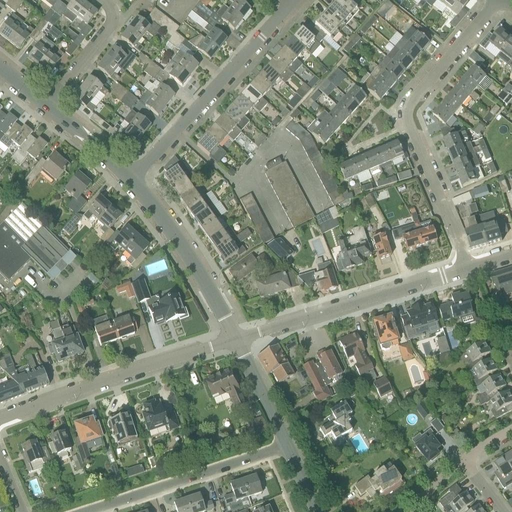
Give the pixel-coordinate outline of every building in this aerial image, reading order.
[(9,0),(5,6),(10,10),(17,0),(9,0)] [(17,0),(10,10),(15,14),(23,4),(17,0)] [(58,1),(58,0),(42,0),(48,4),(47,4),(52,8),(43,20),(48,24),(56,14),(63,5),(58,1)] [(74,0),(68,8),(62,16),(72,24),(76,18),(77,18),(87,5),(80,0),(74,0)] [(227,0),(234,6),(230,11),(242,20),(250,10),(237,0),(227,0)] [(337,0),(335,3),(349,16),(355,9),(351,5),(345,0),(337,0)] [(421,0),(422,0),(417,7),(421,10),(426,4),(428,0),(421,0)] [(452,0),(428,0),(426,4),(427,4),(426,5),(431,8),(436,1),(446,9),(452,0)] [(463,0),(452,0),(446,9),(456,17),(451,22),(449,25),(450,25),(454,29),(466,15),(461,11),(467,3),(463,0)] [(387,1),(376,14),(382,19),(393,7),(387,1)] [(210,19),(214,14),(199,3),(195,8),(210,19)] [(342,23),(349,16),(335,3),(328,11),(342,23)] [(82,32),(80,34),(76,39),(73,43),(78,47),(92,30),(87,26),(97,13),(87,5),(77,18),(82,23),(77,29),(81,32),(82,32)] [(223,6),(215,16),(228,26),(234,31),(242,20),(230,11),(223,6)] [(191,13),(206,24),(210,19),(195,8),(191,13)] [(155,9),(147,19),(151,23),(160,13),(155,9)] [(336,31),(339,33),(345,26),(342,23),(328,11),(321,18),(336,31)] [(204,29),(207,25),(191,12),(188,17),(204,29)] [(151,23),(153,24),(156,26),(164,17),(160,13),(151,23)] [(56,14),(48,24),(53,27),(60,18),(56,14)] [(0,35),(9,42),(23,24),(24,23),(13,15),(0,32),(0,35)] [(179,28),(164,17),(156,26),(170,38),(175,32),(175,33),(179,28)] [(377,21),(377,20),(373,17),(367,24),(371,28),(377,21)] [(137,18),(129,28),(142,38),(146,33),(153,38),(160,30),(156,26),(153,24),(149,28),(137,18)] [(316,27),(312,31),(322,41),(327,36),(329,38),(336,31),(321,18),(315,25),(316,27)] [(352,18),(345,25),(350,29),(356,23),(352,18)] [(43,20),(35,30),(40,34),(48,24),(43,20)] [(351,30),(354,33),(360,26),(357,23),(351,30)] [(19,50),(34,32),(29,28),(29,29),(23,24),(9,42),(19,50)] [(48,24),(40,34),(45,37),(53,27),(48,24)] [(371,28),(367,24),(360,32),(364,35),(370,29),(371,28)] [(219,50),(227,40),(208,26),(205,31),(210,35),(206,40),(219,50)] [(58,41),(63,34),(53,27),(48,34),(58,41)] [(129,28),(121,39),(140,53),(143,49),(137,44),(142,38),(129,28)] [(416,33),(411,28),(403,38),(420,54),(429,44),(428,43),(432,38),(421,28),(416,33)] [(320,47),(318,45),(322,41),(312,31),(308,35),(302,30),(293,39),(305,51),(312,57),(320,47)] [(495,38),(490,34),(480,46),(485,51),(487,48),(498,57),(511,38),(501,30),(495,38)] [(194,55),(198,51),(191,45),(188,43),(175,33),(175,32),(170,38),(171,38),(181,46),(181,45),(194,55)] [(191,45),(198,51),(210,61),(219,50),(206,40),(200,35),(199,37),(191,45)] [(354,47),(359,41),(361,39),(357,36),(350,43),(354,47)] [(171,38),(168,42),(177,50),(181,46),(171,38)] [(394,48),(412,63),(420,54),(403,38),(394,48)] [(511,38),(498,57),(508,65),(505,69),(510,74),(511,72),(511,71),(511,38)] [(49,53),(54,47),(43,39),(28,58),(39,66),(49,53)] [(305,51),(293,39),(292,39),(292,40),(284,49),(297,60),(305,51)] [(65,53),(70,57),(72,55),(78,47),(73,43),(65,53)] [(343,50),(347,53),(347,54),(354,47),(350,43),(343,50)] [(132,63),(113,48),(105,58),(118,69),(123,63),(128,67),(132,63)] [(394,48),(386,57),(392,62),(404,73),(412,63),(394,48)] [(297,60),(284,49),(276,59),(288,70),(293,75),(302,65),(297,60)] [(64,55),(60,52),(55,58),(49,53),(39,66),(49,74),(64,55)] [(190,60),(180,52),(171,62),(177,66),(178,68),(190,77),(198,66),(190,60)] [(474,53),(472,54),(469,58),(469,59),(473,63),(478,57),(474,53)] [(151,62),(142,55),(138,60),(147,67),(151,62)] [(105,58),(97,68),(116,83),(119,79),(114,74),(118,69),(105,58)] [(275,59),(267,68),(279,80),(288,70),(276,59),(275,58),(274,58),(275,59)] [(348,58),(341,66),(339,68),(343,71),(345,69),(352,62),(348,58)] [(157,75),(161,70),(151,62),(147,67),(157,75)] [(396,82),(404,73),(392,62),(384,72),(396,82)] [(172,72),(167,68),(163,72),(182,87),(190,77),(178,68),(177,66),(172,72)] [(143,71),(154,80),(157,75),(147,67),(143,71)] [(318,71),(323,76),(327,72),(322,67),(318,71)] [(370,77),(388,92),(396,82),(384,72),(378,67),(370,77)] [(487,77),(475,67),(466,77),(479,87),(487,77)] [(270,89),(279,80),(267,68),(258,78),(270,89)] [(327,81),(331,84),(341,73),(337,70),(327,81)] [(388,92),(370,77),(367,74),(358,84),(380,102),(388,92)] [(262,99),(270,89),(258,78),(257,77),(257,78),(258,78),(249,88),(262,99)] [(480,98),(474,93),(479,87),(466,77),(458,86),(470,97),(476,102),(480,98)] [(108,93),(90,78),(81,88),(94,99),(99,93),(104,98),(108,93)] [(154,97),(166,107),(174,96),(155,81),(147,91),(154,97)] [(331,84),(327,81),(321,88),(325,91),(331,84)] [(127,92),(118,85),(114,90),(123,97),(127,92)] [(295,94),(296,95),(301,100),(310,90),(304,85),(295,94)] [(450,96),(462,107),(470,97),(458,86),(450,96)] [(93,100),(94,99),(81,88),(73,98),(92,113),(95,109),(90,104),(93,100)] [(268,104),(262,99),(249,88),(241,97),(253,108),(253,109),(259,114),(268,104)] [(366,99),(354,88),(346,98),(357,108),(366,99)] [(114,90),(110,94),(119,102),(123,97),(114,90)] [(508,106),(511,100),(511,96),(510,95),(504,90),(498,97),(508,106)] [(134,105),(138,100),(127,92),(123,97),(134,105)] [(310,99),(314,103),(321,96),(317,92),(310,99)] [(454,117),(462,107),(450,96),(442,106),(454,117)] [(119,102),(130,110),(134,105),(123,97),(119,102)] [(154,97),(150,103),(143,97),(139,102),(158,117),(166,107),(154,97)] [(253,108),(241,97),(240,97),(240,98),(232,107),(244,118),(253,109),(253,108)] [(346,98),(343,100),(337,107),(349,118),(357,108),(346,98)] [(314,103),(310,99),(303,107),(308,110),(314,103)] [(451,131),(446,126),(454,117),(442,106),(433,116),(441,122),(438,126),(442,134),(451,131)] [(490,113),(494,117),(500,109),(496,106),(490,113)] [(232,107),(223,117),(240,132),(241,132),(249,123),(244,118),(232,107)] [(340,127),(349,118),(337,107),(329,116),(329,117),(340,127)] [(281,116),(284,119),(290,113),(286,110),(281,116)] [(296,110),(289,118),(293,121),(299,113),(296,110)] [(0,111),(0,142),(15,124),(17,121),(9,114),(6,117),(0,111)] [(142,137),(151,126),(132,111),(128,116),(134,121),(129,126),(142,137)] [(315,121),(332,137),(340,127),(329,117),(329,116),(324,112),(315,121)] [(488,124),(494,117),(490,113),(484,121),(488,124)] [(99,127),(103,122),(94,115),(90,120),(99,127)] [(223,117),(222,116),(223,117),(215,126),(227,137),(233,143),(242,133),(241,132),(240,132),(223,117)] [(275,127),(281,121),(277,117),(271,124),(275,127)] [(290,133),(297,125),(293,121),(285,129),(290,133)] [(315,121),(307,131),(324,146),(332,137),(315,121)] [(113,130),(103,122),(99,127),(109,135),(110,135),(114,130),(113,130)] [(19,149),(30,136),(32,133),(24,126),(22,129),(15,124),(0,142),(8,149),(13,143),(19,149)] [(117,143),(122,137),(134,147),(142,137),(129,126),(125,132),(117,125),(113,130),(114,130),(110,135),(109,135),(108,136),(117,143)] [(290,133),(294,137),(302,129),(297,125),(290,133)] [(480,125),(474,133),(478,136),(485,128),(480,125)] [(227,137),(215,126),(206,136),(205,135),(218,147),(227,137)] [(310,136),(302,129),(294,137),(299,141),(310,136)] [(471,143),(466,132),(457,135),(455,130),(452,131),(451,131),(442,134),(445,140),(443,141),(448,152),(471,143)] [(205,136),(197,146),(215,162),(216,161),(218,162),(220,156),(224,152),(218,147),(205,135),(204,136),(205,136)] [(254,145),(258,149),(267,139),(262,135),(254,145)] [(40,154),(47,145),(39,138),(37,141),(30,136),(19,149),(11,159),(20,166),(29,156),(38,163),(42,158),(42,159),(43,157),(40,154)] [(302,147),(313,141),(310,136),(299,141),(302,147)] [(483,152),(488,150),(484,140),(479,142),(483,152)] [(316,147),(313,141),(302,147),(305,153),(316,147)] [(407,156),(401,143),(398,144),(397,142),(385,147),(391,162),(407,156)] [(471,143),(448,152),(453,164),(475,155),(476,155),(471,143)] [(316,147),(305,153),(308,158),(319,153),(316,147)] [(380,167),(391,162),(385,147),(373,152),(380,167)] [(492,159),(488,150),(483,152),(487,161),(492,159)] [(362,157),(368,172),(380,167),(373,152),(362,157)] [(319,153),(308,158),(311,164),(321,158),(319,153)] [(43,171),(56,182),(65,171),(69,166),(55,154),(47,163),(42,159),(42,158),(38,163),(38,164),(24,182),(29,187),(43,171)] [(475,155),(453,164),(458,176),(479,167),(480,167),(475,155)] [(368,172),(362,157),(350,162),(356,177),(368,172)] [(314,169),(324,164),(321,158),(311,164),(314,169)] [(265,167),(268,172),(275,168),(282,164),(279,159),(265,167)] [(191,175),(188,171),(181,161),(174,166),(176,169),(163,178),(171,189),(170,189),(170,190),(184,179),(191,175)] [(350,162),(338,167),(345,182),(356,177),(350,162)] [(275,168),(278,174),(288,168),(285,163),(282,164),(275,168)] [(327,169),(324,164),(314,169),(317,175),(327,169)] [(494,164),(489,166),(493,175),(497,173),(494,164)] [(479,167),(458,176),(463,188),(484,179),(479,167)] [(267,179),(278,174),(275,168),(268,172),(264,174),(267,179)] [(280,179),(291,174),(288,168),(278,174),(280,179)] [(330,175),(327,169),(317,175),(319,180),(330,175)] [(412,178),(410,171),(397,175),(399,182),(412,178)] [(76,215),(80,211),(87,203),(80,197),(90,185),(78,174),(64,191),(74,199),(67,207),(76,215)] [(267,179),(270,185),(280,179),(278,174),(267,179)] [(283,185),(294,179),(291,174),(280,179),(283,185)] [(322,186),(333,180),(330,175),(319,180),(322,186)] [(385,180),(387,185),(397,182),(395,177),(385,180)] [(502,194),(509,192),(504,177),(497,179),(502,194)] [(179,200),(192,190),(184,179),(170,190),(171,189),(179,200)] [(270,185),(273,190),(283,185),(280,179),(270,185)] [(286,190),(297,185),(294,179),(283,185),(286,190)] [(325,191),(336,186),(333,180),(322,186),(325,191)] [(273,190),(276,196),(286,190),(283,185),(273,190)] [(289,196),(300,190),(297,185),(286,190),(289,196)] [(372,185),(362,187),(364,193),(373,190),(372,185)] [(328,197),(339,191),(336,186),(325,191),(328,197)] [(199,200),(192,190),(179,200),(186,210),(185,210),(185,211),(199,200)] [(276,196),(279,201),(289,196),(286,190),(276,196)] [(303,196),(300,190),(289,196),(292,201),(303,196)] [(342,197),(339,191),(328,197),(331,202),(342,197)] [(452,201),(455,207),(472,200),(469,193),(452,201)] [(351,194),(342,197),(344,202),(353,199),(351,194)] [(243,206),(253,200),(251,195),(240,200),(243,206)] [(376,205),(374,202),(370,195),(363,198),(369,209),(376,205)] [(206,196),(200,201),(199,200),(185,211),(186,210),(194,220),(213,206),(206,196)] [(279,201),(281,207),(292,201),(289,196),(279,201)] [(306,201),(303,196),(292,201),(295,207),(306,201)] [(342,197),(331,202),(334,208),(338,206),(344,202),(342,197)] [(111,208),(100,198),(83,217),(88,222),(93,216),(99,221),(111,208)] [(243,206),(246,212),(256,206),(253,200),(243,206)] [(281,207),(284,213),(295,207),(292,201),(281,207)] [(309,207),(306,201),(295,207),(298,213),(309,207)] [(213,206),(194,220),(201,231),(215,221),(219,218),(227,213),(219,202),(213,206)] [(473,214),(479,212),(477,204),(470,206),(473,214)] [(17,273),(31,259),(50,278),(49,277),(72,255),(75,257),(74,258),(75,258),(70,252),(22,205),(0,227),(0,273),(8,282),(17,273)] [(256,206),(246,212),(249,217),(259,212),(256,206)] [(284,213),(287,218),(298,213),(295,207),(284,213)] [(312,213),(309,207),(298,213),(301,218),(312,213)] [(110,229),(121,217),(111,208),(99,221),(104,226),(100,231),(104,235),(100,239),(105,244),(114,234),(110,229)] [(338,216),(334,208),(328,211),(332,219),(338,216)] [(328,211),(325,213),(314,218),(318,228),(333,221),(332,219),(328,211)] [(251,223),(262,217),(259,212),(249,217),(251,223)] [(287,218),(290,224),(301,218),(298,213),(287,218)] [(314,218),(312,213),(301,218),(304,224),(314,218)] [(74,228),(81,220),(76,215),(62,230),(69,237),(76,229),(74,228)] [(262,217),(251,223),(254,228),(265,222),(262,217)] [(215,221),(201,231),(200,232),(201,231),(209,241),(228,228),(228,225),(224,223),(223,221),(220,220),(219,218),(215,221)] [(293,229),(304,224),(301,218),(290,224),(293,229)] [(475,219),(468,221),(471,231),(466,233),(471,251),(488,245),(483,228),(478,229),(475,219)] [(502,241),(501,236),(508,234),(504,222),(497,224),(492,225),(491,220),(486,221),(488,226),(483,228),(488,245),(502,241)] [(265,222),(254,228),(257,233),(268,228),(265,222)] [(215,253),(216,252),(236,238),(236,237),(237,237),(230,228),(229,228),(229,227),(228,228),(209,241),(216,252),(215,253)] [(352,230),(354,237),(345,240),(348,250),(350,249),(355,267),(364,265),(362,258),(365,257),(366,258),(369,257),(369,256),(371,255),(362,227),(352,230)] [(268,228),(257,233),(260,239),(271,234),(268,228)] [(138,238),(127,229),(119,238),(114,234),(105,244),(114,252),(119,247),(125,252),(138,238)] [(216,252),(224,263),(236,254),(239,257),(246,252),(240,244),(252,236),(247,229),(237,237),(236,237),(236,238),(216,252)] [(436,242),(432,229),(417,234),(421,247),(436,242)] [(379,260),(391,257),(384,236),(381,237),(380,233),(374,235),(375,238),(373,239),(379,260)] [(263,245),(274,240),(271,234),(260,239),(263,245)] [(402,238),(406,252),(421,247),(417,234),(402,238)] [(140,257),(148,247),(138,238),(125,252),(130,257),(125,262),(134,271),(144,260),(140,257)] [(284,264),(294,254),(280,240),(267,247),(284,264)] [(336,264),(339,273),(345,271),(347,272),(350,271),(351,269),(355,267),(350,249),(348,250),(345,240),(338,242),(341,254),(338,254),(339,255),(337,256),(336,259),(336,262),(336,264)] [(259,267),(269,280),(279,277),(263,256),(255,261),(252,256),(229,272),(237,283),(259,267)] [(337,289),(331,271),(329,264),(317,267),(320,275),(315,277),(314,273),(298,278),(304,285),(309,289),(313,285),(316,284),(318,292),(324,290),(325,292),(330,291),(331,292),(334,291),(335,289),(337,289)] [(511,269),(492,276),(500,298),(511,293),(511,269)] [(256,284),(260,299),(300,287),(297,278),(292,273),(279,277),(269,280),(256,284)] [(138,305),(146,302),(146,301),(139,283),(131,286),(138,305)] [(118,294),(125,292),(128,299),(133,298),(128,284),(116,288),(118,294)] [(469,305),(471,304),(468,294),(460,296),(459,294),(451,297),(453,303),(438,308),(442,322),(453,319),(454,320),(467,316),(468,320),(473,318),(469,305)] [(149,300),(146,301),(146,302),(154,325),(165,321),(166,323),(179,318),(180,321),(188,318),(185,309),(183,310),(177,296),(159,302),(157,297),(149,300)] [(86,314),(84,308),(94,305),(92,298),(75,304),(80,316),(86,314)] [(421,306),(410,309),(411,312),(406,313),(407,317),(400,319),(406,338),(413,336),(411,330),(426,326),(427,329),(435,326),(434,323),(435,323),(430,306),(422,308),(421,306)] [(90,322),(91,328),(108,322),(106,316),(90,322)] [(113,322),(114,325),(114,326),(119,340),(122,339),(122,340),(126,339),(126,338),(135,334),(134,332),(137,331),(133,319),(128,320),(127,317),(113,322)] [(397,341),(390,318),(378,321),(378,320),(373,321),(373,323),(375,330),(379,346),(380,346),(381,350),(385,351),(388,350),(391,346),(397,344),(396,341),(397,341)] [(57,321),(50,324),(52,332),(60,329),(57,321)] [(109,324),(101,327),(94,329),(100,347),(103,346),(104,347),(108,345),(108,344),(119,340),(114,326),(110,327),(109,324)] [(73,327),(69,329),(68,326),(60,329),(70,358),(77,355),(79,356),(82,355),(83,353),(77,336),(73,327)] [(60,329),(52,332),(56,344),(47,347),(51,356),(55,354),(58,362),(59,363),(63,362),(63,360),(70,358),(60,329)] [(364,351),(356,335),(349,338),(349,337),(339,342),(347,359),(353,356),(357,365),(355,366),(360,377),(361,377),(360,376),(373,370),(368,360),(367,360),(363,352),(364,351)] [(444,354),(449,352),(445,337),(435,340),(440,355),(444,354)] [(491,353),(485,342),(466,352),(471,359),(467,361),(467,363),(471,371),(473,370),(474,370),(473,369),(484,363),(482,358),(491,353)] [(399,347),(403,362),(413,358),(409,344),(399,347)] [(257,357),(268,376),(273,373),(279,384),(294,376),(277,346),(257,357)] [(330,381),(342,375),(330,352),(324,355),(323,352),(322,352),(324,355),(321,357),(319,353),(316,355),(320,363),(314,366),(312,362),(303,367),(315,392),(312,393),(318,405),(332,398),(326,387),(331,384),(330,381)] [(42,368),(36,370),(31,355),(25,357),(28,366),(34,382),(36,382),(39,390),(49,386),(42,368)] [(28,366),(15,370),(10,358),(0,362),(0,368),(4,373),(4,372),(12,382),(24,395),(39,390),(36,382),(34,382),(28,366)] [(498,370),(491,359),(485,363),(484,363),(473,369),(474,370),(473,370),(477,377),(474,379),(474,381),(478,389),(482,386),(482,385),(491,380),(488,376),(498,370)] [(237,412),(245,409),(230,372),(222,375),(222,374),(215,377),(206,382),(213,399),(229,393),(231,399),(230,400),(233,406),(234,405),(237,412)] [(482,406),(486,404),(487,404),(491,402),(500,396),(497,392),(506,386),(500,375),(491,381),(491,380),(482,385),(482,386),(486,393),(483,394),(478,397),(477,400),(481,406),(482,406)] [(386,381),(374,387),(382,401),(393,395),(386,381)] [(12,382),(0,387),(0,404),(24,395),(12,382)] [(491,413),(496,420),(511,411),(511,408),(510,405),(511,404),(511,396),(509,391),(500,397),(500,396),(491,402),(495,409),(492,411),(491,413)] [(146,414),(143,415),(148,432),(166,426),(167,432),(177,428),(174,418),(167,420),(164,409),(162,409),(161,404),(159,404),(158,401),(143,406),(146,413),(145,413),(146,414)] [(416,411),(424,405),(421,401),(413,407),(416,411)] [(331,434),(335,441),(351,431),(347,424),(350,423),(347,417),(351,414),(345,403),(330,412),(333,417),(328,420),(330,424),(319,431),(324,438),(331,434)] [(136,440),(134,435),(133,431),(133,429),(133,428),(131,426),(127,412),(121,410),(121,409),(120,409),(120,410),(118,415),(109,418),(110,422),(109,425),(109,428),(113,430),(118,447),(136,442),(139,451),(145,450),(141,438),(136,440)] [(449,422),(444,415),(439,419),(445,426),(449,422)] [(259,434),(258,431),(254,421),(253,419),(247,422),(252,436),(259,434)] [(430,424),(438,434),(444,430),(436,419),(430,424)] [(74,426),(79,438),(74,440),(79,455),(82,465),(92,462),(86,443),(102,438),(96,421),(97,425),(94,426),(92,420),(82,423),(81,421),(77,423),(76,425),(74,426)] [(461,436),(456,429),(450,434),(455,441),(461,436)] [(430,461),(431,463),(437,459),(435,457),(438,455),(435,451),(439,448),(432,439),(435,436),(430,430),(420,437),(423,440),(415,447),(428,463),(430,461)] [(70,450),(64,432),(50,437),(53,443),(48,445),(52,455),(56,453),(57,455),(59,460),(67,457),(66,452),(70,450)] [(33,463),(42,460),(43,465),(50,462),(45,448),(38,451),(35,443),(22,448),(26,459),(24,460),(29,474),(37,472),(33,463)] [(73,457),(77,471),(83,469),(82,465),(79,455),(73,457)] [(511,485),(511,471),(504,458),(494,464),(500,474),(498,475),(499,478),(498,479),(505,490),(511,485)] [(115,483),(121,481),(116,465),(111,467),(111,469),(115,483)] [(127,478),(143,474),(141,466),(125,470),(127,478)] [(367,478),(354,488),(360,496),(366,492),(370,498),(376,494),(374,493),(379,489),(382,494),(401,480),(392,469),(386,474),(382,469),(373,476),(374,478),(370,481),(367,478)] [(248,498),(261,494),(256,477),(243,481),(248,498)] [(243,481),(230,485),(233,495),(224,498),(226,505),(248,498),(243,481)] [(461,511),(466,508),(473,503),(465,492),(461,496),(453,487),(448,491),(450,494),(439,503),(446,511),(445,511),(447,511),(451,509),(453,511),(461,511)] [(44,509),(64,500),(62,495),(42,503),(44,509)] [(206,511),(214,510),(211,502),(202,505),(199,495),(187,499),(190,511),(206,511)] [(176,511),(190,511),(187,499),(174,504),(176,511)]
